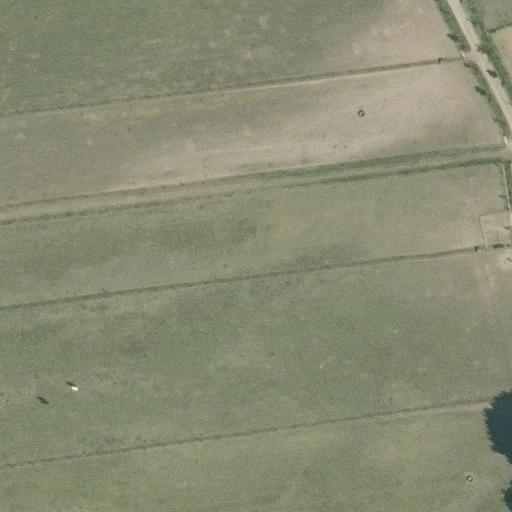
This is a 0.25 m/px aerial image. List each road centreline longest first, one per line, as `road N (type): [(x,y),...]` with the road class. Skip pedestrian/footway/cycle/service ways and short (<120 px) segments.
road 1 (track): [(0,210),(511,146)]
road 2 (track): [(445,0),(511,138)]
